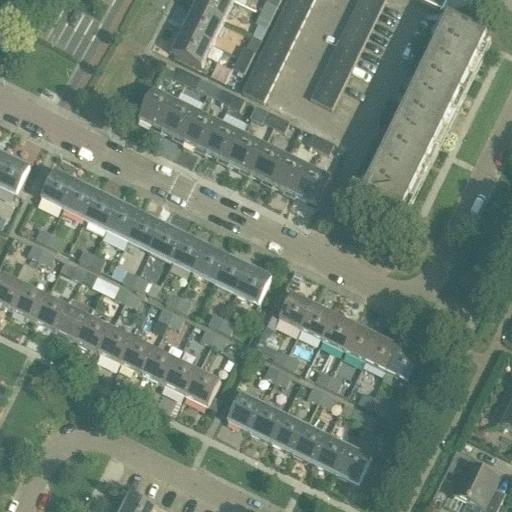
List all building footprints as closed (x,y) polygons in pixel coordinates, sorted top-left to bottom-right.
[(224,27),(224,26),(235,4),(227,0),(199,0),(194,12),(224,27)] [(281,0),(288,3),(289,0),(311,11),(316,0),(315,0),(281,0)] [(306,22),(311,11),(289,0),(288,3),(284,11),(306,22)] [(379,18),(384,7),(369,0),(361,0),(358,7),(379,18)] [(415,0),(443,13),(449,0),(415,0)] [(272,22),(277,11),(267,6),(261,17),(272,22)] [(374,29),(379,18),(358,7),(352,18),(374,29)] [(300,32),(306,22),(284,11),(279,22),(300,32)] [(213,49),(213,47),(224,27),(194,12),(183,34),(213,49)] [(266,33),(272,22),(261,17),(256,28),(266,33)] [(369,39),(374,29),(352,18),(347,29),(369,39)] [(279,22),(274,32),(295,43),(300,32),(279,22)] [(401,222),(488,44),(450,25),(389,149),(386,147),(368,182),(364,180),(356,196),(355,195),(353,199),(354,199),(349,209),(371,220),(376,209),(401,222)] [(363,50),(369,39),(347,29),(342,39),(363,50)] [(290,54),(295,43),(274,32),(268,43),(290,54)] [(202,72),(213,49),(183,34),(172,57),(202,72)] [(358,60),(363,50),(342,39),(337,50),(358,60)] [(285,64),(290,54),(268,43),(263,54),(285,64)] [(353,71),(358,60),(337,50),(331,61),(353,71)] [(249,67),(254,56),(244,51),(239,62),(249,67)] [(263,54),(258,64),(280,75),(285,64),(263,54)] [(348,82),(353,71),(331,61),(326,71),(348,82)] [(244,78),(249,67),(239,62),(233,73),(244,78)] [(274,85),(280,75),(258,64),(253,75),(274,85)] [(178,72),(167,66),(159,83),(170,88),(178,72)] [(343,92),(348,82),(326,71),(321,82),(343,92)] [(185,88),(190,78),(179,72),(174,83),(185,88)] [(253,75),(248,85),(269,96),(274,85),(253,75)] [(196,94),(201,83),(190,78),(185,88),(196,94)] [(337,103),(343,92),(321,82),(316,93),(337,103)] [(264,107),(269,96),(248,85),(242,96),(264,107)] [(223,95),(212,90),(208,98),(219,104),(219,105),(229,110),(234,100),(224,95),(223,95)] [(332,114),(337,103),(316,93),(311,103),(332,114)] [(161,135),(176,106),(153,95),(139,124),(161,135)] [(240,115),(245,105),(234,100),(229,110),(240,115)] [(183,146),(198,116),(176,106),(161,135),(183,146)] [(253,122),(274,132),(279,122),(258,112),(253,122)] [(206,157),(220,128),(198,116),(183,146),(206,157)] [(284,137),(289,127),(279,122),(274,132),(284,137)] [(227,168),(242,138),(220,128),(206,157),(227,168)] [(250,179),(265,149),(242,138),(227,168),(250,179)] [(318,154),(323,144),(313,138),(308,149),(318,154)] [(329,159),(334,149),(323,144),(318,154),(329,159)] [(272,190),(287,160),(265,149),(250,179),(272,190)] [(294,201),(309,171),(287,160),(272,190),(294,201)] [(0,190),(17,199),(30,174),(8,163),(0,178),(0,190)] [(318,213),(333,183),(309,171),(294,201),(318,213)] [(64,213),(76,188),(55,177),(42,203),(64,213)] [(85,224),(98,198),(76,188),(64,213),(85,224)] [(107,235),(119,209),(98,198),(85,224),(107,235)] [(128,245),(141,220),(119,209),(107,235),(128,245)] [(150,256),(162,230),(141,220),(128,245),(150,256)] [(171,266),(184,241),(162,230),(150,256),(171,266)] [(46,249),(51,239),(41,234),(36,244),(46,249)] [(57,254),(62,244),(51,239),(46,249),(57,254)] [(193,277),(205,252),(184,241),(171,266),(193,277)] [(39,265),(43,255),(33,250),(29,260),(39,265)] [(215,288),(227,262),(205,252),(193,277),(215,288)] [(50,270),(54,260),(43,255),(39,265),(50,270)] [(89,270),(94,260),(84,255),(79,265),(89,270)] [(100,276),(105,266),(94,260),(89,270),(100,276)] [(236,298),(249,273),(227,262),(215,288),(236,298)] [(82,286),(86,276),(76,271),(71,281),(82,286)] [(259,310),(272,284),(249,273),(236,298),(259,310)] [(103,297),(106,292),(108,287),(97,282),(86,276),(82,286),(103,297)] [(133,292),(138,281),(128,277),(123,287),(133,292)] [(0,309),(13,316),(26,291),(4,280),(0,287),(0,309)] [(144,297),(149,287),(138,281),(133,292),(144,297)] [(125,308),(130,297),(120,293),(108,287),(106,292),(103,297),(125,308)] [(35,327),(47,301),(26,291),(13,316),(35,327)] [(136,313),(141,303),(130,297),(125,308),(136,313)] [(176,313),(181,303),(171,298),(166,308),(176,313)] [(301,335),(313,309),(291,299),(279,324),(301,335)] [(56,338),(69,312),(47,301),(35,327),(56,338)] [(187,318),(192,308),(181,303),(176,313),(187,318)] [(78,348),(91,323),(94,316),(72,305),(69,312),(56,338),(78,348)] [(322,345),(335,320),(313,309),(301,335),(322,345)] [(168,329),(173,319),(163,314),(158,324),(168,329)] [(179,334),(184,324),(173,319),(168,329),(179,334)] [(219,334),(224,324),(214,319),(209,329),(219,334)] [(344,356),(356,330),(335,320),(322,345),(344,356)] [(100,359),(112,333),(91,323),(78,348),(100,359)] [(230,340),(235,329),(224,324),(219,334),(230,340)] [(365,367),(378,341),(356,330),(344,356),(365,367)] [(121,370),(134,344),(112,333),(100,359),(121,370)] [(211,350),(216,340),(206,335),(201,345),(211,350)] [(222,355),(225,349),(227,345),(216,340),(211,350),(222,355)] [(387,377),(399,352),(378,341),(365,367),(387,377)] [(143,380),(155,355),(134,344),(121,370),(143,380)] [(277,355),(266,350),(259,346),(255,354),(273,363),(277,355)] [(404,397),(409,388),(422,363),(399,352),(387,377),(399,383),(394,392),(404,397)] [(164,391),(177,365),(155,355),(143,380),(164,391)] [(278,356),(277,356),(273,364),(274,365),(273,365),(283,370),(288,360),(278,356)] [(294,376),(299,366),(288,360),(283,370),(294,376)] [(186,401),(198,376),(177,365),(164,391),(186,401)] [(275,387),(280,376),(270,371),(265,381),(275,387)] [(208,412),(221,387),(198,376),(186,401),(208,412)] [(286,392),(291,382),(280,376),(275,387),(286,392)] [(326,392),(331,382),(321,377),(316,387),(326,392)] [(337,397),(342,388),(331,382),(326,392),(337,397)] [(318,408),(323,398),(313,393),(308,403),(318,408)] [(358,408),(369,413),(374,403),(363,397),(358,408)] [(329,414),(335,403),(323,398),(318,408),(329,414)] [(251,437),(263,412),(241,401),(229,427),(251,437)] [(392,424),(397,414),(374,403),(369,413),(392,424)] [(511,435),(511,410),(509,416),(497,424),(502,431),(511,435)] [(272,448),(285,422),(263,412),(251,437),(272,448)] [(361,429),(366,419),(356,414),(351,424),(361,429)] [(372,434),(377,424),(366,419),(361,429),(372,434)] [(294,458),(306,433),(285,422),(272,448),(294,458)] [(315,469),(328,443),(306,433),(294,458),(315,469)] [(337,479),(349,454),(328,443),(315,469),(337,479)] [(354,444),(349,454),(337,479),(359,490),(372,464),(377,455),(367,450),(354,444)] [(499,511),(506,499),(494,493),(498,485),(470,472),(455,502),(467,508),(465,511),(499,511)] [(149,511),(127,501),(121,511),(149,511)]
